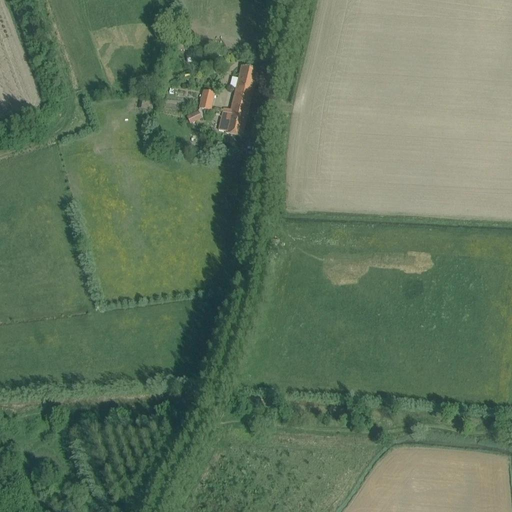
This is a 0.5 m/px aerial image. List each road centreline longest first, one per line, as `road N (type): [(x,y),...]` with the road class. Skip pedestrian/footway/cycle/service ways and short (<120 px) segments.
road 1 (track): [(163,511),(215,413),(240,340),(266,135)]
road 2 (track): [(511,430),(417,425),(362,432),(212,419)]
road 3 (track): [(108,511),(73,426),(28,443),(0,438)]
road 4 (track): [(73,426),(212,419)]
road 5 (unclassified): [(266,135),(293,0)]
